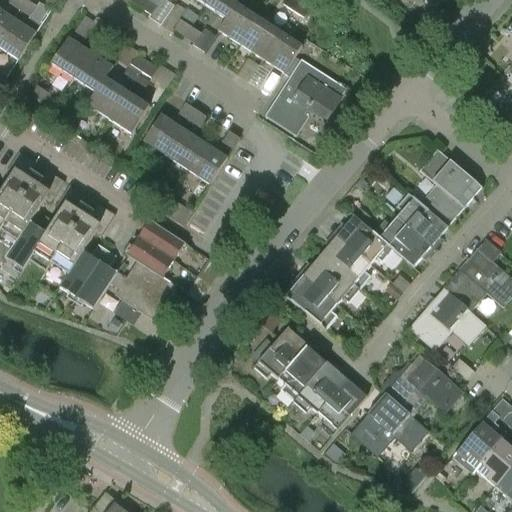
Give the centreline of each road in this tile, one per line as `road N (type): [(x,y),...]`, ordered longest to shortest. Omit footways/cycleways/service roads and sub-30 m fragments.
road 1 (residential): [(132,446),(247,275),(405,95)]
road 2 (residential): [(361,363),(511,183)]
road 3 (residential): [(243,126),(222,88),(87,0)]
road 4 (residential): [(132,210),(0,122)]
road 5 (residential): [(511,168),(481,165),(405,95)]
road 6 (residential): [(405,95),(486,0)]
